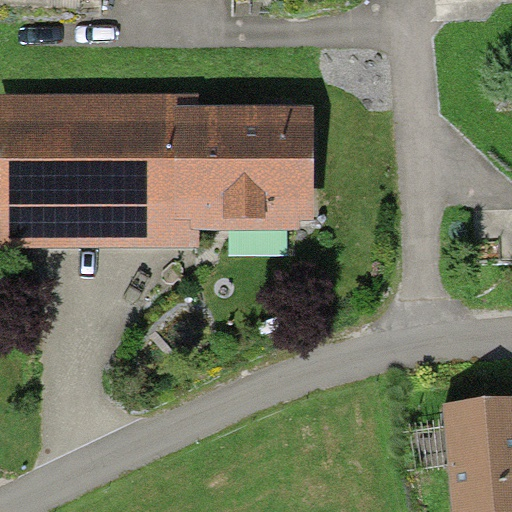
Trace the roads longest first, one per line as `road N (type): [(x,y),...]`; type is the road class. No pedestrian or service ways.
road 1 (residential): [(426,338),(232,397),(0,509)]
road 2 (residential): [(402,0),(426,338)]
